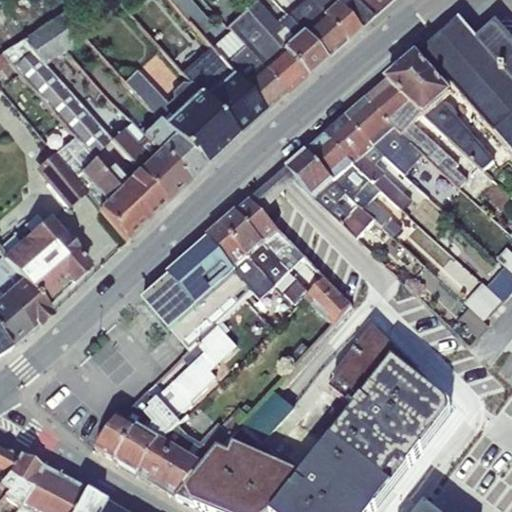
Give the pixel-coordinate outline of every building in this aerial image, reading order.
[(188,0),(173,0),(170,3),(202,40),(214,29),(188,0)] [(307,0),(304,0),(286,16),(325,60),(345,43),(307,0)] [(307,0),(345,43),(394,0),(372,0),(365,8),(356,0),(307,0)] [(256,2),(247,10),(306,77),(325,60),(286,16),(284,14),(275,23),(256,2)] [(28,10),(13,18),(22,35),(37,27),(28,10)] [(226,28),(229,32),(285,95),(306,77),(247,10),(226,28)] [(61,14),(45,25),(68,51),(84,41),(61,14)] [(459,23),(417,60),(442,90),(450,84),(511,155),(511,41),(497,25),(477,43),(459,23)] [(45,25),(21,40),(45,67),(68,51),(45,25)] [(210,49),(265,113),(285,95),(229,32),(210,49)] [(92,161),(112,143),(111,142),(45,67),(21,40),(0,53),(0,54),(9,65),(73,138),(92,161)] [(189,84),(236,138),(265,113),(210,49),(181,75),(189,84)] [(0,71),(9,65),(0,54),(0,71)] [(442,90),(417,60),(388,85),(423,117),(485,174),(496,163),(458,120),(457,116),(455,111),(450,107),(445,104),(451,100),(442,90)] [(158,122),(205,167),(236,138),(189,84),(187,85),(181,85),(171,94),(172,101),(167,105),(135,73),(122,87),(158,122)] [(388,85),(367,103),(395,131),(423,157),(460,191),(468,182),(456,171),(459,167),(414,126),(423,117),(388,85)] [(367,103),(346,121),(384,159),(404,177),(423,157),(395,131),(367,103)] [(346,121),(326,139),(352,167),(381,193),(402,213),(411,203),(384,177),(385,176),(376,167),(384,159),(346,121)] [(150,143),(188,185),(205,167),(158,122),(143,135),(150,143)] [(133,166),(166,204),(188,185),(150,143),(143,150),(124,129),(111,142),(112,143),(133,166)] [(126,243),(146,223),(104,174),(92,161),(73,138),(53,156),(87,196),(126,243)] [(326,139),(307,155),(334,185),(347,196),(358,207),(375,223),(393,240),(402,230),(373,203),(381,193),(352,167),(326,139)] [(307,155),(288,172),(298,183),(315,202),(357,242),(375,223),(358,207),(349,216),(338,205),(347,196),(334,185),(307,155)] [(87,196),(53,156),(35,172),(68,212),(87,196)] [(104,174),(146,223),(166,204),(133,166),(120,178),(111,168),(104,174)] [(511,169),(510,167),(498,180),(509,191),(511,187),(511,169)] [(288,172),(274,184),(284,195),(298,183),(288,172)] [(285,196),(284,195),(274,184),(251,205),(262,216),(285,196)] [(264,249),(251,260),(276,288),(304,260),(262,216),(251,205),(236,217),(264,249)] [(236,217),(223,229),(251,260),(264,249),(236,217)] [(0,258),(0,259),(43,305),(44,304),(49,304),(60,295),(60,290),(69,282),(74,282),(84,273),(85,268),(87,267),(46,220),(6,255),(0,248),(0,258)] [(251,260),(223,229),(208,241),(254,294),(261,303),(277,289),(276,288),(251,260)] [(142,303),(190,355),(199,346),(224,323),(254,294),(208,241),(167,277),(169,279),(142,303)] [(505,269),(511,275),(511,254),(507,250),(496,261),(505,269)] [(0,293),(31,333),(51,314),(43,305),(0,259),(0,293)] [(511,275),(505,269),(487,289),(503,303),(511,292),(511,275)] [(299,281),(284,296),(294,306),(309,291),(299,281)] [(324,281),(304,301),(333,328),(351,309),(324,281)] [(463,306),(469,311),(483,325),(503,303),(487,289),(483,285),(463,306)] [(0,338),(9,353),(31,333),(0,293),(0,338)] [(483,325),(469,311),(458,323),(477,341),(488,329),(483,325)] [(189,370),(165,393),(150,409),(117,465),(118,466),(120,463),(139,474),(137,477),(138,478),(160,444),(178,427),(180,425),(175,421),(183,414),(185,416),(194,407),(192,405),(218,380),(212,375),(238,350),(227,337),(232,332),(224,323),(199,346),(206,355),(189,370)] [(350,343),(333,328),(274,391),(295,410),(350,343)] [(334,443),(396,488),(448,421),(449,414),(449,410),(375,330),(329,389),(358,410),(334,443)] [(0,358),(9,353),(0,338),(0,358)] [(199,346),(190,355),(182,362),(189,370),(206,355),(199,346)] [(121,419),(96,451),(117,465),(150,409),(165,393),(157,386),(128,414),(122,409),(116,418),(121,419)] [(295,410),(274,391),(254,412),(239,428),(262,448),(295,410)] [(160,444),(138,478),(177,501),(203,467),(217,452),(239,428),(254,412),(246,406),(240,412),(239,411),(222,429),(219,426),(200,445),(187,437),(178,427),(160,444)] [(203,467),(177,501),(203,511),(376,511),(396,488),(334,443),(304,479),(252,456),(232,447),(228,456),(217,452),(203,467)] [(0,499),(5,495),(0,491),(0,482),(18,458),(0,449),(0,499)] [(69,511),(82,491),(18,458),(0,482),(0,491),(5,495),(0,499),(0,511),(69,511)] [(97,511),(103,504),(82,491),(69,511),(97,511)]
